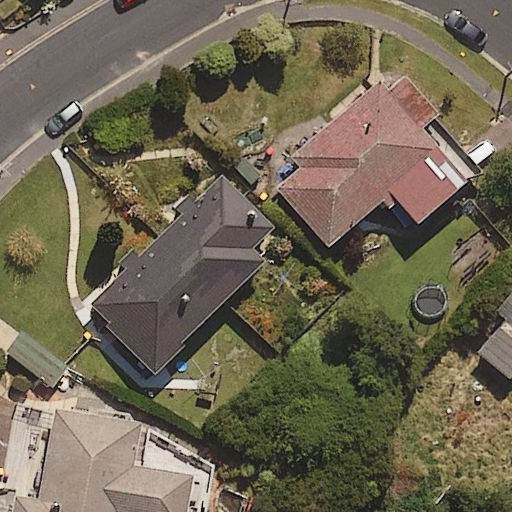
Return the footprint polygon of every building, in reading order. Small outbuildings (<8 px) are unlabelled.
[(333,253),(384,209),(406,211),(423,231),(484,176),(446,134),(436,144),(427,134),(443,120),(409,82),(390,100),(380,88),(298,161),(302,166),(276,189),(333,253)] [(278,237),(222,182),(94,313),(160,378),(268,268),(257,258),(278,237)] [(511,295),(496,314),(499,317),(467,354),(504,386),(511,377),(511,295)] [(23,336),(7,358),(54,390),(69,369),(23,336)] [(214,511),(219,487),(139,471),(147,430),(59,412),(41,504),(20,500),(18,511),(214,511)]
